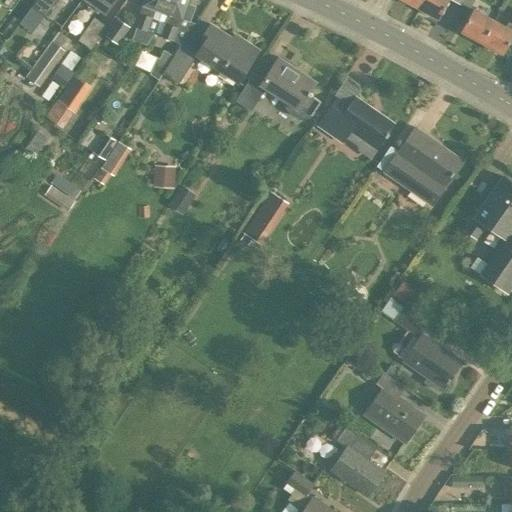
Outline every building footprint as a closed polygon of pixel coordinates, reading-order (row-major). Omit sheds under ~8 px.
[(36,0),(31,7),(44,17),(56,0),(36,0)] [(113,0),(86,0),(104,13),(113,0)] [(135,26),(152,33),(164,0),(138,0),(144,2),(135,26)] [(174,41),(178,44),(192,22),(181,17),(187,0),(164,0),(152,33),(153,33),(157,20),(165,23),(160,36),(174,41)] [(408,4),(416,8),(420,0),(398,0),(398,1),(405,5),(408,4)] [(420,0),(416,8),(438,20),(448,0),(450,0),(460,5),(462,0),(420,0)] [(462,0),(460,5),(468,10),(473,0),(462,0)] [(459,32),(480,43),(492,21),(471,10),(459,32)] [(106,26),(93,17),(77,40),(90,49),(106,26)] [(116,18),(104,35),(117,44),(129,27),(116,18)] [(492,21),(480,43),(502,55),(508,44),(511,45),(511,24),(507,22),(504,27),(492,21)] [(207,38),(195,55),(237,83),(258,51),(243,40),(240,45),(210,24),(202,35),(207,38)] [(59,32),(26,77),(39,86),(65,51),(59,47),(62,44),(59,42),(64,35),(59,32)] [(66,62),(75,68),(83,56),(74,50),(66,62)] [(307,118),(312,117),(320,104),(307,95),(315,83),(278,59),(261,84),(250,77),(235,102),(249,112),(265,88),(284,101),(285,105),(287,110),(290,113),(294,116),(298,118),(303,119),(307,118)] [(73,73),(60,64),(51,77),(64,87),(73,73)] [(66,86),(57,99),(70,108),(80,95),(66,86)] [(357,151),(370,159),(375,149),(393,124),(355,98),(351,104),(337,95),(316,125),(342,144),(345,138),(357,146),(357,151)] [(45,116),(70,132),(80,118),(55,101),(45,116)] [(461,160),(415,128),(396,155),(384,173),(430,206),(443,187),(461,160)] [(91,151),(104,160),(116,141),(103,132),(91,151)] [(94,179),(102,184),(109,173),(113,176),(131,150),(118,140),(94,179)] [(152,187),(174,188),(175,166),(153,165),(152,187)] [(80,191),(56,174),(50,182),(75,199),(80,191)] [(475,240),(484,227),(505,242),(480,277),(507,295),(511,287),(511,238),(509,237),(511,232),(511,186),(501,179),(463,232),(475,240)] [(73,202),(51,185),(44,195),(67,211),(73,202)] [(267,234),(287,203),(270,192),(246,230),(256,237),(261,230),(267,234)] [(337,310),(352,320),(366,300),(351,290),(337,310)] [(393,321),(414,334),(425,321),(389,296),(385,302),(394,308),(393,310),(397,314),(393,321)] [(402,362),(441,390),(459,364),(420,336),(402,362)] [(344,361),(355,368),(362,359),(351,351),(344,361)] [(363,416),(403,444),(421,418),(395,400),(402,390),(381,375),(374,386),(381,391),(363,416)] [(345,427),(336,440),(346,447),(345,450),(329,473),(366,498),(381,475),(365,463),(375,449),(345,427)] [(294,470),(285,483),(294,489),(305,496),(314,484),(294,470)] [(304,510),(302,511),(327,511),(310,500),(304,510)]
